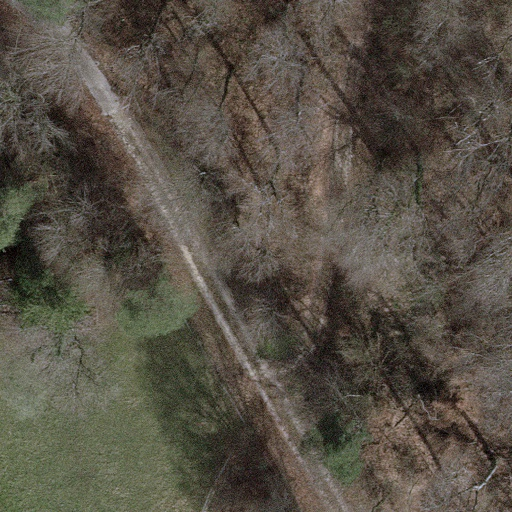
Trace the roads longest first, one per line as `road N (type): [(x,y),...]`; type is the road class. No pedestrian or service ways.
road 1 (track): [(336,511),(121,120),(77,50),(31,0)]
road 2 (track): [(261,387),(296,369),(316,329),(376,0)]
